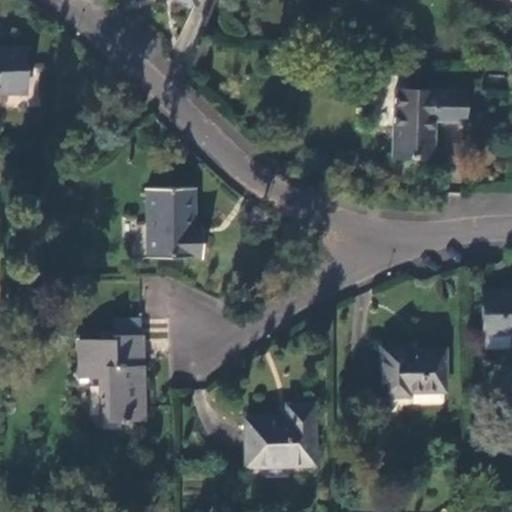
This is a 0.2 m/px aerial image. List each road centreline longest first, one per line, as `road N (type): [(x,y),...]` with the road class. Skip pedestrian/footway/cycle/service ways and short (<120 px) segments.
road 1 (residential): [(367,272),(70,0)]
road 2 (residential): [(367,272),(188,373)]
road 3 (residential): [(511,239),(367,272)]
